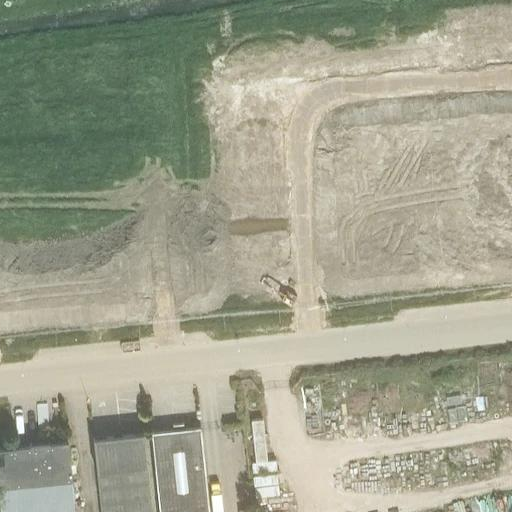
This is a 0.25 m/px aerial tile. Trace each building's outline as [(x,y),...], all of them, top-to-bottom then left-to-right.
[(511,390),(343,409),(348,452),(446,441),(448,462),(483,458),(482,453),(491,452),(493,475),(511,472),(511,390)] [(208,511),(200,425),(151,431),(158,511),(208,511)] [(101,511),(150,511),(142,433),(93,438),(101,511)] [(0,503),(0,511),(75,511),(68,440),(0,447),(0,503)] [(370,511),(369,499),(351,501),(352,511),(370,511)]
